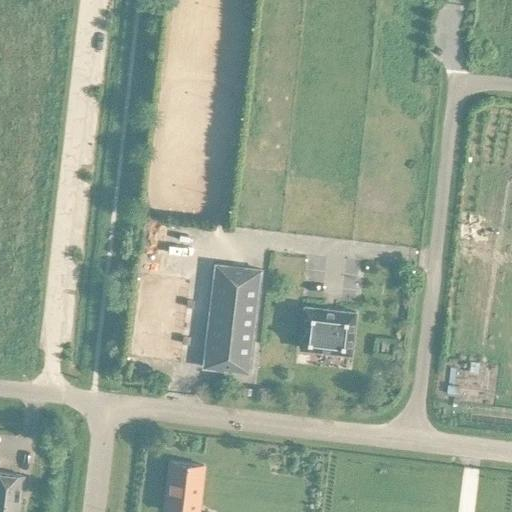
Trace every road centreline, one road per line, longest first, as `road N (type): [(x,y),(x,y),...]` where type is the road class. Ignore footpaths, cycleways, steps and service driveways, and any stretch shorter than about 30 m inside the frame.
road 1 (residential): [(511,100),(466,95),(455,109),(414,449)]
road 2 (unknown): [(52,403),(82,101),(84,0)]
road 3 (residential): [(414,449),(108,412)]
